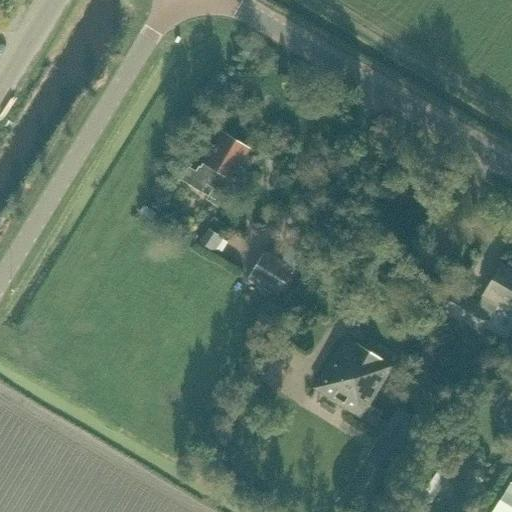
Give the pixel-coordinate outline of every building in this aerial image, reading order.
[(249,149),(222,133),(201,168),(199,167),(196,172),(189,167),(181,180),(209,197),(215,188),(222,194),(249,149)] [(390,162),(385,171),(399,179),(404,170),(390,162)] [(208,229),(199,243),(215,253),(224,239),(208,229)] [(293,269),(299,244),(287,241),(282,262),(265,253),(249,278),(279,295),(293,269)] [(495,304),(511,314),(511,270),(502,265),(483,298),(485,299),(481,306),(456,292),(445,312),(480,331),(495,304)] [(383,413),(370,404),(393,367),(347,338),(314,389),(361,419),(362,418),(382,432),(366,459),(365,459),(335,507),(344,511),(368,511),(424,424),(397,407),(388,423),(380,418),(383,413)] [(444,402),(415,383),(405,399),(433,418),(444,402)] [(433,503),(449,477),(434,468),(418,495),(433,503)] [(511,511),(511,481),(511,483),(492,511),(511,511)]
